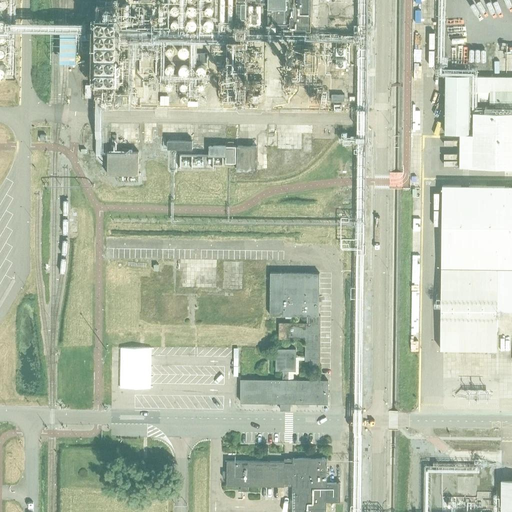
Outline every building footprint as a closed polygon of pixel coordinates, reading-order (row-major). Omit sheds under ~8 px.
[(246,0),(247,0),(246,0),(246,1),(255,1),(255,3),(268,3),(268,30),(310,31),(310,0),(246,0)] [(335,0),(335,13),(354,14),(354,0),(335,0)] [(200,12),(190,18),(195,25),(204,20),(200,12)] [(209,13),(210,24),(220,23),(219,12),(209,13)] [(139,43),(144,46),(149,46),(153,45),(157,42),(160,38),(161,33),(160,28),(157,23),(152,20),(146,19),(141,21),(137,24),(134,29),(134,34),(135,39),(139,43)] [(81,30),(66,30),(66,61),(81,61),(81,30)] [(191,54),(196,42),(186,38),(181,50),(191,54)] [(2,77),(3,77),(4,77),(5,77),(7,77),(8,76),(9,75),(9,74),(10,73),(10,72),(10,71),(10,70),(10,68),(9,67),(9,66),(8,65),(6,64),(5,64),(3,64),(2,64),(1,64),(0,64),(0,76),(2,77)] [(427,127),(427,69),(412,69),(412,127),(427,127)] [(444,133),(447,133),(453,133),(473,134),(472,167),(511,167),(511,112),(469,112),(469,91),(477,91),(477,101),(489,101),(489,103),(495,103),(495,106),(511,106),(511,76),(469,76),(469,75),(445,75),(444,133)] [(166,87),(171,91),(179,80),(173,76),(166,87)] [(125,91),(133,91),(133,82),(125,82),(125,91)] [(254,97),(264,97),(264,88),(254,88),(254,97)] [(163,93),(163,105),(172,104),(172,93),(163,93)] [(159,139),(155,139),(155,151),(164,151),(165,127),(160,127),(159,139)] [(193,146),(193,138),(168,137),(168,146),(193,146)] [(209,156),(222,156),(226,156),(225,162),(235,162),(236,146),(209,145),(209,156)] [(237,146),(237,171),(256,171),(256,146),(237,146)] [(461,147),(449,147),(449,160),(461,160),(461,147)] [(107,174),(138,175),(138,152),(107,151),(107,174)] [(511,185),(442,185),(440,349),(496,350),(497,309),(511,309),(511,185)] [(305,338),(305,360),(310,360),(310,365),(319,365),(320,315),(318,315),(319,273),(270,272),(270,315),(308,315),(308,324),(279,323),(279,338),(305,338)] [(192,319),(268,320),(268,292),(192,292),(192,319)] [(327,403),(327,380),(288,380),(288,370),(295,371),(295,349),(276,349),(276,370),(283,370),(283,380),(240,379),(240,402),(280,403),(280,410),(289,410),(290,403),(327,403)] [(326,458),(325,458),(325,457),(321,457),(321,458),(292,458),(284,458),(284,461),(227,461),(226,472),(222,472),(222,478),(226,478),(226,486),(240,486),(240,490),(248,490),(248,486),(292,486),(291,511),(325,511),(326,501),(340,502),(340,483),(326,482),(326,458)] [(420,511),(432,511),(432,465),(466,465),(466,458),(429,458),(429,510),(420,509),(420,511)]
